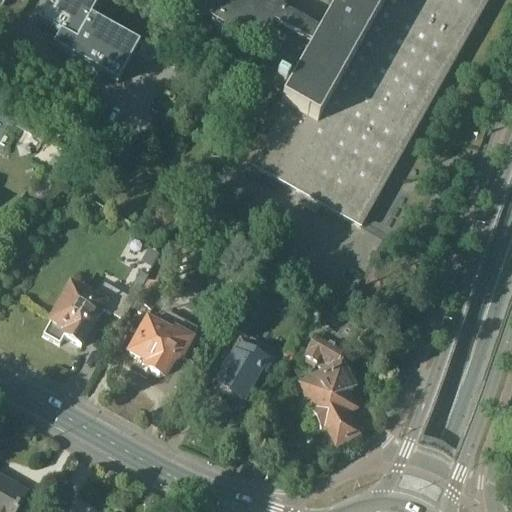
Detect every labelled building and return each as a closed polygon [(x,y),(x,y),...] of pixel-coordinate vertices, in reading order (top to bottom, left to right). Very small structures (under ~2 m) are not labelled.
[(49,0),(37,23),(60,35),(53,49),(90,70),(117,85),(138,46),(112,31),(90,19),(100,0),(49,0)] [(169,0),(258,50),(278,14),(286,0),(169,0)] [(361,227),(488,0),(341,0),(289,94),(276,87),(272,93),(285,100),(282,106),(287,109),(254,167),(285,186),(286,185),(361,227)] [(29,108),(16,131),(40,144),(53,122),(29,108)] [(81,173),(108,125),(98,119),(70,167),(81,173)] [(54,158),(44,174),(57,182),(67,165),(54,158)] [(50,326),(43,338),(60,348),(64,339),(81,349),(90,333),(91,333),(104,312),(123,324),(134,304),(149,279),(147,278),(140,274),(130,292),(126,299),(105,287),(96,304),(70,289),(50,325),(50,326)] [(259,281),(255,288),(235,322),(230,332),(243,339),(261,307),(264,309),(274,290),(259,281)] [(165,293),(149,284),(141,298),(137,305),(153,314),(165,293)] [(149,321),(129,356),(138,361),(132,372),(146,380),(147,380),(150,374),(159,379),(166,377),(174,363),(175,364),(178,359),(181,360),(197,332),(166,314),(164,316),(159,326),(149,321)] [(320,344),(315,341),(306,356),(306,357),(304,361),(306,362),(304,366),(313,371),(315,368),(327,374),(332,370),(333,371),(359,326),(344,322),(343,323),(344,323),(340,332),(337,338),(327,332),(320,344)] [(234,398),(240,401),(243,403),(260,373),(262,374),(269,363),(274,354),(247,339),(237,357),(236,356),(218,388),(219,389),(219,388),(235,397),(234,398)] [(348,442),(356,438),(378,426),(372,415),(367,404),(354,400),(339,373),(327,380),(326,379),(307,389),(319,412),(311,416),(321,434),(320,435),(329,450),(332,448),(334,452),(349,444),(348,442)] [(17,511),(26,496),(0,480),(0,511),(17,511)]
